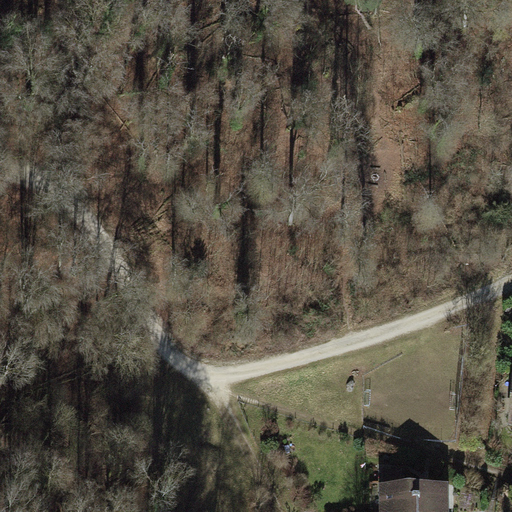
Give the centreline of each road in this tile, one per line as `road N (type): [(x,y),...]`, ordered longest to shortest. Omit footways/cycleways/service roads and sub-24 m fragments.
road 1 (track): [(511,282),(404,334),(213,378),(173,368),(142,331),(100,246),(40,175),(0,168)]
road 2 (track): [(213,378),(278,511)]
